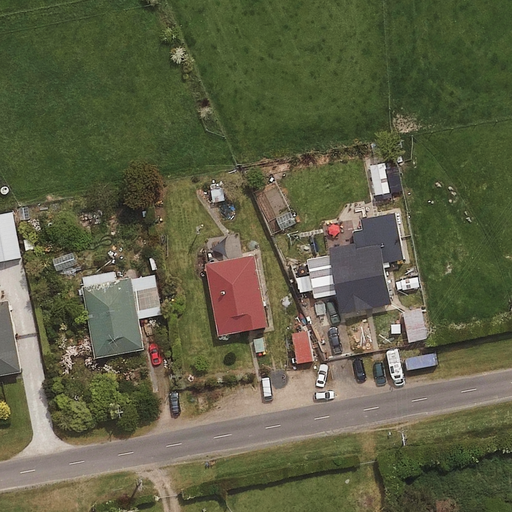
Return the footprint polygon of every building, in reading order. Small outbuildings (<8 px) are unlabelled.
[(393,193),(387,163),(372,166),(378,196),(393,193)] [(0,262),(23,258),(15,213),(0,215),(0,262)] [(400,214),(365,221),(352,223),(357,246),(331,250),(333,256),(311,260),(314,276),(302,278),(305,292),(318,289),(320,299),(342,295),(345,315),(395,306),(387,264),(408,260),(400,214)] [(272,328),(259,257),(210,266),(222,337),(272,328)] [(146,350),(144,338),(155,336),(152,318),(165,315),(158,276),(118,283),(117,272),(86,278),(100,359),(146,350)] [(0,377),(23,373),(11,303),(0,304),(0,377)] [(430,339),(424,310),(397,315),(400,331),(410,329),(413,342),(430,339)] [(310,331),(295,334),(300,364),(315,361),(310,331)]
